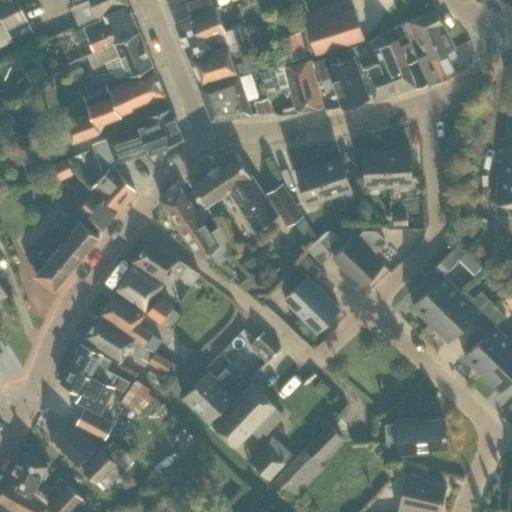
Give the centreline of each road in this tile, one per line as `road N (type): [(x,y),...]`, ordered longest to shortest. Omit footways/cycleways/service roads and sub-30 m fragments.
road 1 (residential): [(0,451),(90,271),(134,213)]
road 2 (residential): [(314,362),(134,213)]
road 3 (residential): [(368,307),(437,236),(429,102)]
road 4 (tertiary): [(202,134),(327,126),(429,102)]
road 5 (residential): [(496,432),(368,307)]
road 6 (tertiary): [(202,134),(146,0)]
